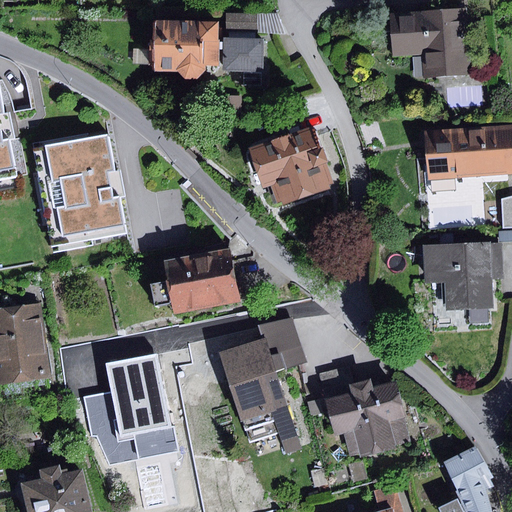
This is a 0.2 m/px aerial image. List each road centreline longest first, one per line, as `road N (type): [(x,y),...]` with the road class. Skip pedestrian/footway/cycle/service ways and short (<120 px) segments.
road 1 (residential): [(341,310),(130,113),(67,73),(0,45)]
road 2 (unclassified): [(341,310),(355,279),(356,165),(287,0)]
road 3 (residential): [(511,511),(500,468),(470,424),(341,310)]
